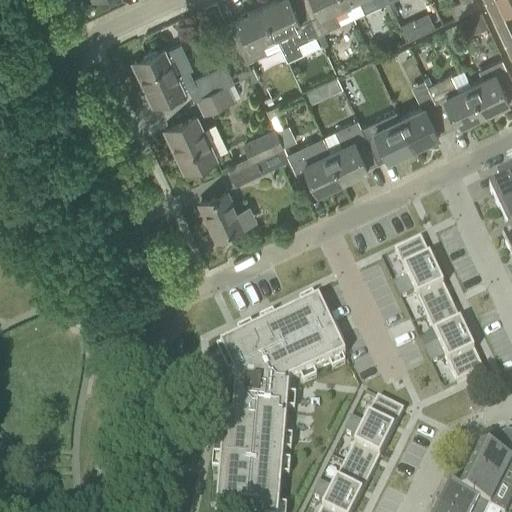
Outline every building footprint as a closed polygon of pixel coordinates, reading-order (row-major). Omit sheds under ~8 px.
[(299,44),(318,35),(301,0),(279,0),(263,8),(276,36),(275,37),(286,61),(303,53),(299,44)] [(334,10),(346,4),(344,0),(301,0),(318,35),(322,33),(340,24),(334,10)] [(387,0),(344,0),(346,4),(354,0),(358,0),(364,12),(388,1),(387,0)] [(463,0),(460,1),(450,6),(455,19),(478,8),(474,0),(463,0)] [(492,0),(485,4),(495,25),(504,20),(494,0),(492,0)] [(240,53),(245,63),(267,52),(262,43),(275,37),(276,36),(263,8),(238,19),(239,23),(229,27),(228,24),(227,25),(235,43),(235,44),(240,53)] [(481,12),(469,17),(475,32),(487,26),(481,12)] [(415,20),(402,26),(408,39),(421,33),(415,20)] [(495,25),(504,46),(511,42),(511,36),(504,20),(495,25)] [(227,25),(216,30),(225,49),(235,44),(235,43),(227,25)] [(182,48),(167,54),(164,49),(133,63),(153,106),(184,91),(177,76),(191,69),(182,48)] [(509,99),(511,97),(511,80),(502,59),(478,70),(482,79),(471,84),(485,114),(510,102),(509,99)] [(191,85),(187,87),(194,102),(198,100),(227,86),(234,83),(227,68),(220,72),(191,85)] [(436,102),(449,131),(484,114),(471,85),(459,91),(451,74),(427,86),(435,102),(436,102)] [(205,114),(234,100),(227,86),(198,100),(205,114)] [(435,102),(400,119),(414,147),(449,131),(436,102),(435,102)] [(285,112),(282,104),(266,112),(270,119),(285,112)] [(196,116),(184,122),(165,131),(185,173),(216,158),(196,116)] [(365,135),(365,136),(357,119),(334,131),(341,147),(330,152),(343,181),(379,164),(365,135)] [(400,119),(365,135),(379,164),(414,147),(400,119)] [(251,163),(284,147),(280,139),(277,140),(272,129),(242,143),(251,163)] [(318,192),(343,181),(330,152),(323,137),(288,154),(289,157),(288,157),(289,161),(294,169),(307,198),(308,197),(307,194),(317,189),(318,192)] [(288,154),(284,147),(251,163),(252,164),(230,174),(236,186),(262,173),(289,161),(288,157),(289,157),(288,154)] [(488,191),(499,213),(511,207),(511,166),(496,174),(501,185),(488,191)] [(227,191),(219,195),(200,204),(217,239),(244,226),(227,191)] [(511,207),(499,213),(509,236),(511,234),(511,207)] [(374,237),(410,225),(406,213),(370,225),(374,237)] [(503,239),(511,258),(511,234),(509,236),(503,239)] [(359,291),(383,279),(362,236),(338,248),(359,291)] [(406,279),(392,286),(396,293),(435,274),(420,241),(394,253),(406,279)] [(435,274),(396,293),(399,300),(413,294),(425,319),(451,307),(435,274)] [(219,473),(215,511),(277,511),(278,508),(281,477),(282,464),(283,453),(284,439),(286,412),(287,398),(289,385),(300,379),(312,373),(328,366),(341,360),(344,358),(318,302),(314,304),(302,310),(275,322),(262,328),(253,333),(240,339),(219,349),(231,374),(235,381),(231,420),(223,419),(223,424),(222,438),(220,459),(219,473)] [(437,344),(423,351),(426,358),(466,340),(451,307),(425,319),(437,344)] [(466,340),(426,358),(430,365),(444,359),(456,385),(482,373),(466,340)] [(350,419),(347,426),(386,446),(403,413),(377,400),(364,426),(350,419)] [(347,426),(343,433),(357,440),(344,465),(370,478),(386,446),(347,426)] [(418,427),(397,435),(406,458),(427,450),(418,427)] [(511,463),(506,460),(511,448),(511,434),(507,432),(477,447),(474,453),(479,455),(471,471),(510,491),(510,490),(502,485),(509,472),(511,474),(511,463)] [(318,483),(315,491),(354,510),(370,478),(344,465),(332,490),(318,483)] [(511,492),(510,491),(471,471),(469,473),(460,492),(489,507),(497,511),(504,511),(511,497),(511,492)] [(444,511),(486,511),(489,507),(460,492),(450,486),(438,509),(444,511)] [(315,491),(311,498),(325,504),(321,511),(353,511),(354,510),(315,491)]
